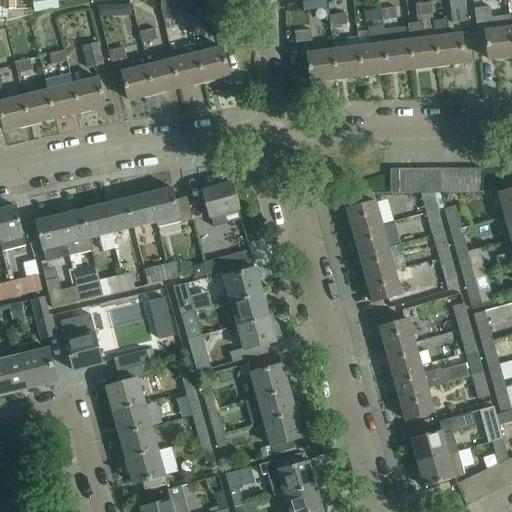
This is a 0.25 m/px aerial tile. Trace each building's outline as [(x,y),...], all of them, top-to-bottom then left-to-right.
[(5,0),(5,17),(6,17),(7,20),(29,15),(35,11),(34,7),(27,8),(20,8),(20,0),(5,0)] [(32,0),(34,7),(35,11),(35,12),(57,8),(55,0),(32,0)] [(160,0),(161,8),(163,19),(188,13),(187,10),(187,7),(186,0),(160,0)] [(186,0),(187,7),(187,10),(209,9),(207,0),(186,0)] [(326,0),(325,0),(302,3),(304,13),(327,10),(326,0)] [(449,0),(451,11),(449,12),(450,22),(467,20),(465,10),(464,0),(449,0)] [(429,2),(414,4),(416,15),(431,13),(429,2)] [(474,8),(478,33),(485,32),(489,59),(511,56),(511,36),(509,15),(492,17),(490,6),(474,8)] [(380,9),(381,20),(382,20),(395,18),(394,7),(380,9)] [(383,33),(381,20),(380,9),(364,11),(366,22),(372,21),(373,26),(368,26),(369,46),(359,47),(362,75),(388,72),(383,33)] [(343,14),(328,16),(329,27),(344,25),(343,14)] [(436,37),(439,65),(465,62),(461,33),(449,35),(448,19),(434,20),(436,37)] [(383,33),(388,72),(414,69),(408,30),(383,33),(382,20),(381,20),(383,33)] [(423,21),(408,23),(408,30),(414,69),(439,65),(436,37),(426,38),(423,21)] [(211,26),(214,37),(230,33),(227,22),(211,26)] [(140,33),(142,43),(157,40),(155,29),(140,33)] [(310,29),(295,31),(296,43),(312,41),(310,29)] [(82,46),(88,67),(103,63),(98,42),(82,46)] [(334,50),(333,50),(336,79),(362,75),(359,47),(347,48),(346,42),(333,43),(334,50)] [(179,87),(205,81),(198,54),(195,43),(182,47),(184,57),(173,60),(172,60),(179,87)] [(198,54),(205,81),(230,75),(223,47),(198,54)] [(109,52),(112,62),(126,58),(124,48),(109,52)] [(52,66),(68,62),(65,49),(49,53),(52,66)] [(336,79),(333,50),(307,54),(311,82),(336,79)] [(15,64),(18,75),(33,71),(30,60),(15,64)] [(172,60),(147,66),(154,94),(179,87),(172,60)] [(154,94),(147,66),(122,72),(129,100),(154,94)] [(81,70),(71,73),(80,112),(105,106),(99,78),(84,82),(81,70)] [(48,91),(55,118),(80,112),(71,73),(45,79),(48,91)] [(48,91),(23,97),(30,124),(55,118),(48,91)] [(0,102),(0,112),(4,131),(30,124),(23,97),(0,102)] [(397,193),(420,192),(439,192),(440,168),(398,169),(397,193)] [(440,168),(439,192),(483,192),(483,168),(440,168)] [(242,219),(239,210),(232,182),(203,190),(213,227),(242,219)] [(173,188),(149,193),(156,223),(157,223),(158,227),(181,221),(182,224),(193,221),(187,196),(175,199),(173,188)] [(505,216),(511,214),(511,189),(499,193),(505,216)] [(420,192),(426,212),(437,209),(437,208),(444,207),(440,192),(439,192),(420,192)] [(149,193),(126,199),(133,228),(156,223),(149,193)] [(126,199),(104,205),(114,248),(115,247),(112,234),(133,228),(126,199)] [(347,209),(353,232),(382,224),(376,201),(347,209)] [(104,205),(81,210),(89,239),(100,236),(103,250),(114,248),(104,205)] [(16,206),(0,209),(0,241),(2,251),(26,246),(16,206)] [(444,209),(451,232),(462,228),(455,206),(444,209)] [(426,212),(433,235),(444,232),(437,209),(426,212)] [(81,210),(59,216),(68,255),(91,250),(89,239),(81,210)] [(511,240),(511,239),(511,214),(505,216),(508,227),(499,229),(503,242),(511,239),(511,240)] [(36,221),(41,241),(46,262),(69,256),(68,255),(59,216),(36,221)] [(353,232),(360,256),(396,246),(396,244),(399,243),(393,223),(383,226),(382,224),(353,232)] [(451,232),(457,254),(468,251),(484,246),(502,242),(500,236),(482,241),(470,245),(471,246),(467,247),(462,228),(451,232)] [(433,235),(439,259),(450,255),(444,232),(433,235)] [(360,256),(366,279),(405,268),(406,268),(403,255),(399,256),(396,246),(360,256)] [(204,262),(208,275),(254,262),(250,249),(204,262)] [(457,254),(464,278),(475,275),(468,251),(457,254)] [(445,281),(457,278),(450,255),(439,259),(445,279),(445,281)] [(14,297),(42,291),(38,274),(36,266),(35,259),(23,262),(27,277),(10,281),(14,297)] [(166,264),(170,279),(180,277),(176,261),(166,264)] [(206,275),(203,263),(191,266),(194,278),(206,275)] [(145,269),(148,285),(170,279),(166,264),(145,269)] [(405,268),(366,279),(373,302),(402,294),(398,281),(412,277),(409,267),(406,268),(405,268)] [(224,277),(231,301),(262,293),(255,268),(224,277)] [(121,275),(125,290),(135,287),(131,272),(121,275)] [(99,280),(103,295),(125,290),(121,275),(99,280)] [(464,278),(472,308),(489,303),(487,295),(481,296),(475,275),(464,278)] [(45,281),(52,307),(65,304),(65,305),(80,301),(76,286),(61,290),(58,278),(45,281)] [(76,286),(80,301),(103,295),(99,280),(76,286)] [(0,283),(0,300),(14,297),(10,281),(0,283)] [(174,290),(181,315),(190,313),(183,288),(174,290)] [(231,301),(238,325),(269,316),(262,293),(231,301)] [(50,315),(48,316),(44,297),(32,300),(41,338),(55,335),(50,315)] [(511,302),(485,310),(487,318),(490,317),(491,322),(511,316),(511,302)] [(452,306),(459,330),(470,327),(464,303),(452,306)] [(485,310),(473,314),(481,344),(493,340),(487,318),(485,310)] [(181,315),(188,339),(197,337),(190,313),(181,315)] [(244,348),(230,352),(233,362),(250,358),(248,349),(266,344),(276,341),(275,339),(280,337),(277,326),(272,326),(269,316),(238,325),(244,348)] [(380,327),(386,350),(415,342),(409,319),(380,327)] [(459,330),(465,353),(477,350),(470,327),(459,330)] [(66,339),(69,351),(74,371),(103,363),(95,331),(66,339)] [(197,337),(188,339),(197,373),(211,369),(202,335),(197,337)] [(481,344),(488,367),(499,364),(493,340),(481,344)] [(20,356),(20,357),(27,387),(57,380),(52,361),(49,349),(38,352),(35,341),(18,345),(20,356)] [(386,350),(393,373),(421,366),(415,342),(386,350)] [(113,358),(117,372),(150,363),(146,348),(113,358)] [(465,353),(472,376),(483,373),(477,350),(465,353)] [(251,373),(258,397),(289,388),(282,364),(279,365),(277,355),(240,366),(242,375),(251,373)] [(0,361),(0,394),(27,387),(20,357),(0,361)] [(106,387),(113,411),(145,402),(138,378),(153,374),(150,363),(117,372),(120,383),(106,387)] [(442,370),(445,382),(469,376),(465,363),(442,370)] [(179,367),(186,391),(195,389),(188,364),(179,367)] [(488,367),(494,390),(506,387),(499,364),(488,367)] [(393,373),(399,397),(427,389),(421,366),(393,373)] [(478,398),(489,395),(483,373),(472,376),(478,398)] [(201,386),(208,411),(217,409),(210,384),(201,386)] [(494,390),(496,397),(501,413),(511,410),(511,409),(506,387),(494,390)] [(258,397),(265,421),(296,413),(289,388),(258,397)] [(186,391),(192,415),(201,412),(195,389),(186,391)] [(427,389),(399,397),(406,420),(425,414),(433,412),(427,389)] [(113,411),(120,435),(151,426),(145,402),(113,411)] [(208,411),(215,435),(224,433),(217,409),(208,411)] [(501,413),(496,414),(499,424),(511,420),(511,410),(501,413)] [(192,415),(199,439),(208,437),(201,412),(192,415)] [(296,413),(265,421),(274,456),(296,449),(294,439),(303,437),(296,413)] [(411,439),(418,462),(458,451),(453,432),(475,426),(471,413),(439,422),(442,430),(411,439)] [(120,435),(127,459),(158,450),(151,426),(120,435)] [(215,435),(221,459),(230,457),(224,433),(215,435)] [(199,439),(206,464),(215,461),(208,437),(199,439)] [(491,442),(498,465),(501,463),(509,459),(503,439),(491,442)] [(260,448),(263,458),(273,455),(271,445),(260,448)] [(158,450),(127,459),(133,483),(165,475),(158,450)] [(455,478),(456,484),(457,484),(458,483),(456,478),(464,475),(458,451),(418,462),(424,487),(455,478)] [(301,453),(259,465),(261,475),(268,473),(274,495),(285,493),(285,492),(316,483),(315,483),(319,482),(315,469),(312,470),(309,460),(303,462),(301,453)] [(501,463),(511,485),(511,484),(511,458),(509,459),(501,463)] [(498,465),(490,468),(500,490),(511,485),(501,463),(498,465)] [(490,468),(479,473),(489,495),(500,490),(490,468)] [(468,478),(478,500),(489,495),(479,473),(468,478)] [(457,484),(467,505),(478,500),(468,478),(458,483),(457,484)] [(303,511),(322,507),(316,483),(285,492),(285,493),(290,511),(303,511)] [(140,507),(141,511),(188,511),(181,486),(167,489),(170,499),(140,507)] [(230,489),(235,505),(243,503),(238,486),(230,489)] [(214,493),(219,510),(228,507),(223,490),(214,493)] [(235,505),(236,511),(245,511),(243,503),(235,505)]
